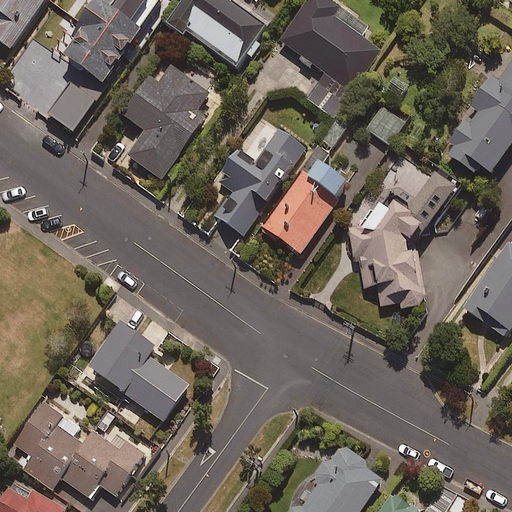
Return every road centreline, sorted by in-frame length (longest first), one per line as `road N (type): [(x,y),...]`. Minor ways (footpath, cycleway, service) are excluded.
road 1 (residential): [(291,355),(0,143)]
road 2 (residential): [(511,475),(291,355)]
road 3 (residential): [(291,355),(178,511)]
